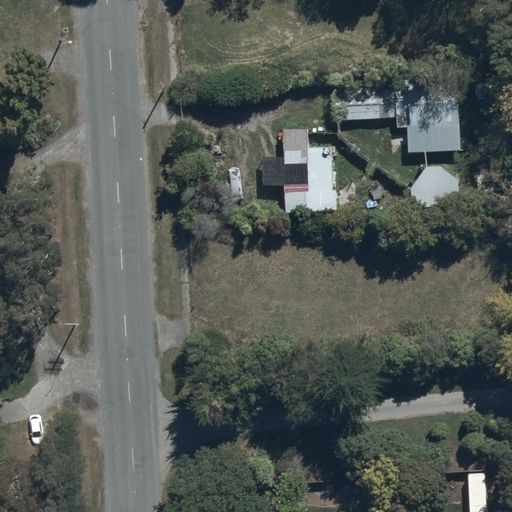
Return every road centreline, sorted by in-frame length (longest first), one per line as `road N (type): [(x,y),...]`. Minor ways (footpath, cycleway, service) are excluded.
road 1 (tertiary): [(107,0),(133,433)]
road 2 (unclassified): [(133,433),(511,396)]
